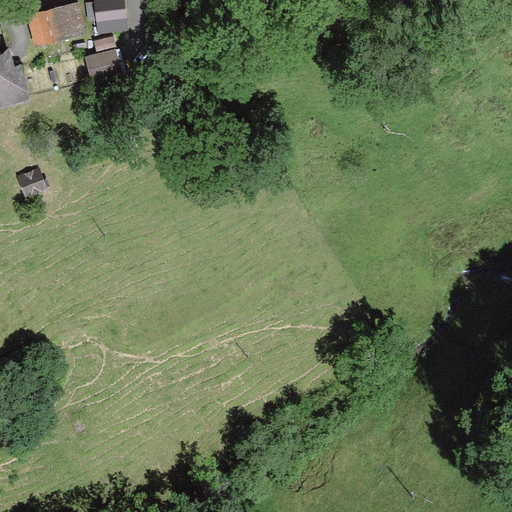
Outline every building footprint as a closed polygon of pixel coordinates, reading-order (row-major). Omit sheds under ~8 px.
[(125,0),(95,0),(93,1),(100,35),(131,29),(125,0)] [(74,5),(27,16),(34,45),(81,35),(74,5)] [(0,34),(0,108),(24,103),(6,33),(0,34)] [(117,49),(86,59),(94,82),(125,72),(117,49)] [(43,167),(18,175),(25,197),(50,188),(43,167)]
